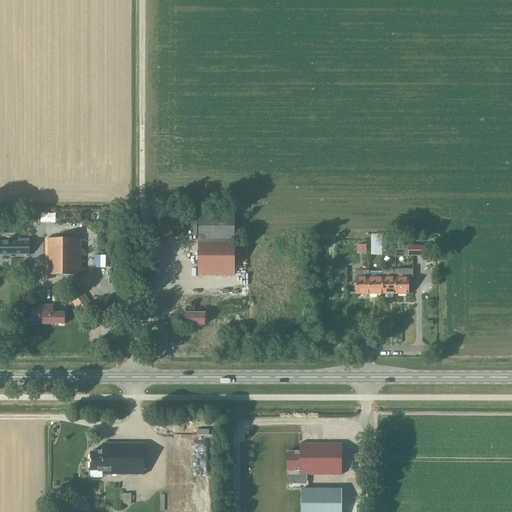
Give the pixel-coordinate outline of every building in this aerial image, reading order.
[(199,227),(199,275),(234,275),(234,227),(235,227),(235,214),(198,214),(198,227),(199,227)] [(183,238),(183,217),(158,217),(158,238),(183,238)] [(381,255),(381,241),(381,234),(371,235),(371,255),(381,255)] [(14,254),(29,254),(29,239),(17,239),(17,242),(0,241),(0,255),(14,255),(14,254)] [(45,239),(45,275),(80,275),(80,239),(45,239)] [(382,255),(395,255),(395,246),(382,246),(382,255)] [(422,256),(422,246),(408,246),(408,256),(422,256)] [(275,261),(280,263),(284,256),(279,253),(275,261)] [(408,294),(408,281),(412,281),(412,269),(395,269),(395,270),(395,278),(395,294),(408,294)] [(369,294),(369,278),(368,278),(368,270),(355,270),(355,294),(369,294)] [(395,294),(395,278),(395,270),(381,270),(381,278),(381,294),(395,294)] [(381,294),(381,278),(369,278),(369,294),(381,294)] [(81,289),(69,298),(81,316),(94,308),(81,289)] [(53,313),(53,305),(33,305),(33,317),(42,317),(42,324),(64,324),(64,313),(53,313)] [(204,325),(205,313),(193,313),(193,305),(186,305),(186,313),(182,313),(182,325),(204,325)] [(299,424),(300,435),(315,435),(315,424),(299,424)] [(144,475),(144,443),(102,443),(102,452),(90,451),(90,471),(102,471),(102,474),(144,475)] [(341,475),(341,444),(299,444),(299,452),(287,452),(287,471),(299,471),(299,475),(341,475)] [(341,511),(341,489),(301,489),(300,511),(341,511)]
